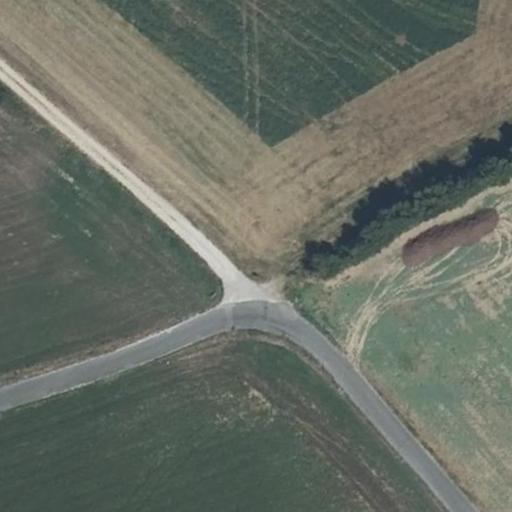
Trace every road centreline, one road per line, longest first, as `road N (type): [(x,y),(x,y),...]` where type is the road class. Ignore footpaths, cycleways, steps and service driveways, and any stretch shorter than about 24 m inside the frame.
road 1 (residential): [(0,405),(274,314),(454,511)]
road 2 (track): [(274,314),(0,73)]
road 3 (track): [(274,314),(405,216),(511,178)]
